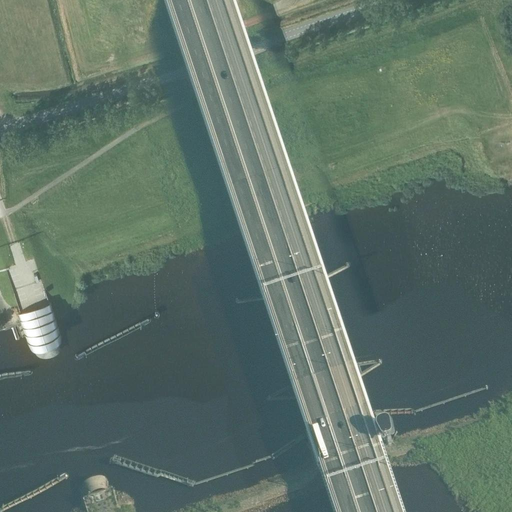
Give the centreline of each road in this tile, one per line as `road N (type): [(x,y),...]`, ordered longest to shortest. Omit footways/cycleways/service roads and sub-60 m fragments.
road 1 (secondary): [(385,511),(215,0)]
road 2 (trunk): [(177,0),(347,511)]
road 3 (trunk): [(366,511),(196,0)]
road 4 (unclassified): [(0,131),(373,6)]
